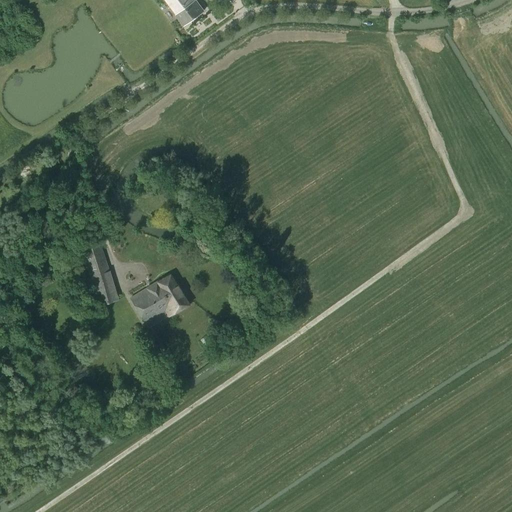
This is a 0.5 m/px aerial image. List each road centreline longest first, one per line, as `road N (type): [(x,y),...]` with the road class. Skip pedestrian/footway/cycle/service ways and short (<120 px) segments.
road 1 (track): [(40,511),(462,217),(391,38),(393,13)]
road 2 (unclassified): [(255,10),(393,13),(470,0)]
